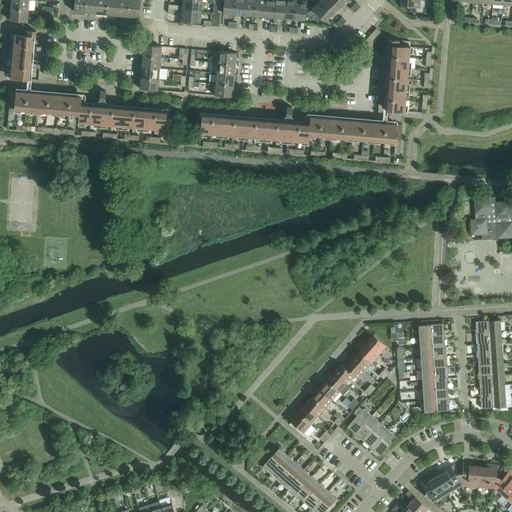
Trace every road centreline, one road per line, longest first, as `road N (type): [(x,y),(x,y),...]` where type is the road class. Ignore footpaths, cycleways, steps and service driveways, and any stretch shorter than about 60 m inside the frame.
road 1 (residential): [(380,0),(333,45),(157,32)]
road 2 (residential): [(466,436),(458,312)]
